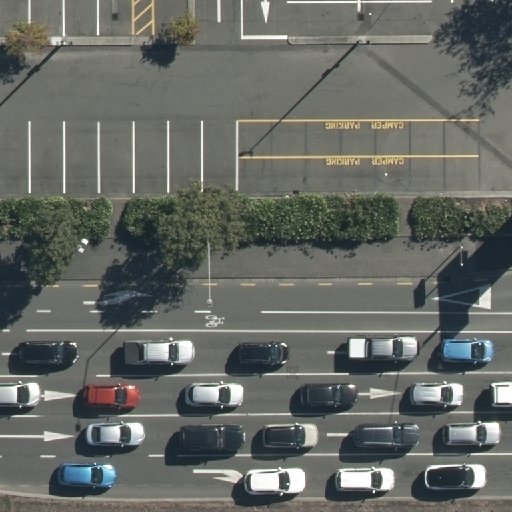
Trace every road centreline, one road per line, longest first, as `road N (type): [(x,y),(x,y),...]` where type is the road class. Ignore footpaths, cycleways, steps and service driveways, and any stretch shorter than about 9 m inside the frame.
road 1 (primary): [(0,299),(511,292)]
road 2 (primary): [(0,411),(511,410)]
